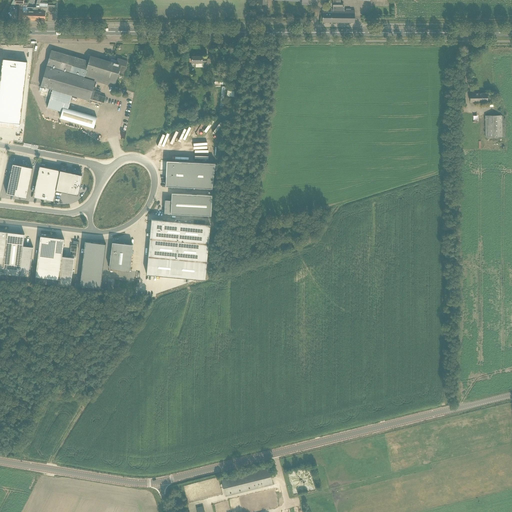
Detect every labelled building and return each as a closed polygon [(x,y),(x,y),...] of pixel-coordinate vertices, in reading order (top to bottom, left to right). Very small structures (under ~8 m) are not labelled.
[(36,8),(36,9),(36,20),(45,21),(45,12),(47,12),(48,7),(39,7),(40,4),(40,0),(37,0),(36,5),(36,8)] [(18,20),(27,20),(27,11),(27,8),(27,7),(19,7),(19,11),(18,20)] [(27,8),(27,11),(27,20),(36,20),(36,9),(36,8),(27,8)] [(322,22),(354,23),(354,10),(350,10),(346,10),(331,10),(331,9),(331,8),(328,8),(328,9),(328,10),(322,10),(322,22)] [(50,55),(40,86),(53,90),(47,108),(62,112),(60,118),(94,128),(97,118),(68,109),(72,96),(89,101),(90,99),(104,103),(106,97),(100,96),(101,93),(95,91),(96,88),(93,87),(95,81),(115,87),(119,74),(124,75),(125,70),(127,65),(126,65),(127,61),(117,58),(117,61),(111,59),(110,62),(90,56),(88,61),(51,50),(50,55)] [(204,63),(203,67),(208,68),(210,59),(205,58),(205,59),(202,58),(202,56),(192,56),(192,63),(204,63)] [(3,64),(0,90),(0,126),(21,129),(28,66),(3,64)] [(470,92),(470,97),(470,103),(487,102),(487,93),(474,93),(474,92),(470,92)] [(485,116),(486,138),(502,138),(502,116),(485,116)] [(166,176),(165,186),(212,189),(215,164),(179,162),(167,161),(166,171),(166,176)] [(33,168),(12,164),(6,194),(26,198),(33,168)] [(37,187),(35,198),(54,201),(56,191),(60,171),(39,166),(35,187),(37,187)] [(60,171),(56,191),(72,194),(73,190),(78,191),(79,190),(82,175),(60,171)] [(172,194),(171,201),(165,200),(164,213),(211,216),(212,195),(172,194)] [(151,220),(146,275),(205,280),(210,225),(151,220)] [(0,230),(0,273),(19,275),(29,276),(32,246),(23,245),(24,234),(7,232),(0,230)] [(40,236),(35,277),(59,280),(58,286),(70,287),(74,258),(62,256),(64,239),(40,236)] [(85,242),(80,285),(101,288),(106,244),(85,242)] [(112,242),(109,268),(130,271),(130,270),(133,245),(112,242)] [(269,468),(221,480),(225,496),(273,484),(269,468)]
